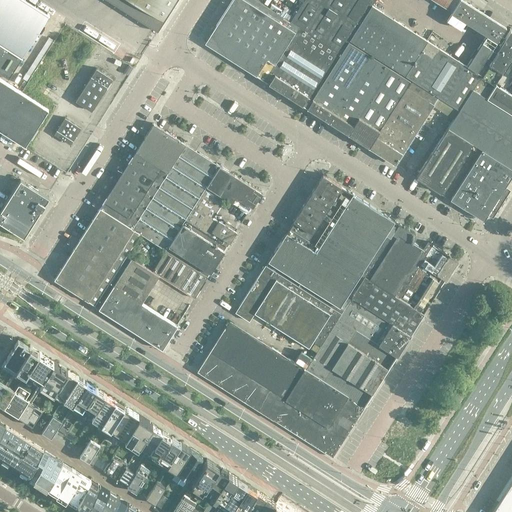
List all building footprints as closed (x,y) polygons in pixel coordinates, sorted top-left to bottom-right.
[(22,57),(49,15),(50,15),(25,0),(0,0),(0,73),(9,79),(22,57)] [(108,0),(157,31),(177,0),(108,0)] [(265,79),(299,26),(290,21),(257,0),(232,0),(205,42),(256,75),(256,74),(265,79)] [(372,5),(374,0),(303,0),(290,21),(299,26),(341,53),(349,41),(350,40),(372,5)] [(506,26),(464,0),(432,0),(471,24),(480,29),(483,24),(500,35),(506,26)] [(467,65),(372,5),(350,40),(412,79),(438,96),(459,109),(472,88),(505,38),(500,35),(483,24),(480,29),(487,34),(480,44),(476,41),(473,47),(477,49),(467,65)] [(307,106),(341,53),(299,26),(265,79),(269,82),(268,83),(302,104),(303,104),(306,106),(307,106)] [(369,147),(411,81),(349,41),(341,53),(307,106),(306,107),(369,147)] [(478,83),(475,86),(511,109),(511,51),(501,44),(477,82),(478,83)] [(91,111),(112,78),(96,68),(75,100),(91,111)] [(0,130),(25,146),(49,110),(0,78),(0,130)] [(395,163),(438,96),(412,79),(411,81),(369,147),(379,153),(385,145),(390,148),(385,157),(395,163)] [(459,109),(448,127),(511,167),(511,113),(487,97),(472,88),(460,107),(459,109)] [(70,144),(81,127),(65,117),(54,134),(70,144)] [(154,123),(136,151),(168,172),(186,144),(154,123)] [(511,167),(448,127),(417,177),(500,230),(511,211),(511,167)] [(166,249),(185,219),(206,185),(219,165),(186,144),(168,172),(132,228),(140,233),(166,249)] [(385,157),(390,148),(385,145),(379,153),(385,157)] [(132,228),(168,172),(136,151),(104,200),(104,201),(105,201),(100,208),(132,228)] [(262,192),(229,171),(219,165),(206,185),(225,197),(249,212),(262,192)] [(314,244),(348,191),(341,187),(341,186),(323,174),(293,221),(294,221),(289,228),(314,244)] [(0,222),(24,237),(47,200),(49,198),(20,179),(0,211),(0,222)] [(212,218),(225,197),(206,185),(185,219),(227,245),(229,242),(230,242),(237,231),(218,220),(217,221),(212,218)] [(340,260),(373,206),(352,193),(352,194),(348,191),(314,244),(340,260)] [(365,276),(398,223),(394,220),(395,220),(373,206),(340,260),(365,276)] [(109,282),(127,255),(140,233),(132,228),(100,208),(99,210),(98,210),(54,279),(95,305),(109,282)] [(207,276),(227,245),(185,219),(166,249),(207,276)] [(398,297),(432,244),(427,241),(423,248),(413,241),(416,236),(415,233),(403,225),(403,226),(398,223),(365,276),(398,297)] [(365,276),(340,260),(314,244),(289,228),(287,232),(286,232),(268,260),(268,261),(266,265),(341,313),(351,297),(365,276)] [(445,280),(458,260),(448,254),(448,255),(432,244),(398,297),(423,313),(445,279),(445,280)] [(207,276),(166,249),(152,271),(158,275),(194,298),(202,286),(201,286),(207,276)] [(141,302),(158,275),(152,271),(127,255),(109,282),(141,302)] [(341,313),(266,265),(263,269),(262,269),(238,307),(239,307),(236,312),(250,321),(255,312),(317,351),(338,318),(341,313)] [(423,313),(398,297),(365,276),(351,297),(410,334),(424,313),(423,313)] [(177,325),(141,302),(109,282),(95,305),(162,348),(177,325)] [(410,334),(351,297),(341,313),(338,318),(396,355),(397,356),(410,334)] [(364,406),(393,360),(396,355),(338,318),(317,351),(306,368),(364,406)] [(286,398),(305,368),(272,347),(267,354),(225,327),(198,371),(273,419),(286,399),(286,398)] [(14,371),(30,346),(18,338),(1,364),(13,372),(14,371)] [(26,372),(39,352),(30,346),(14,371),(23,378),(25,374),(26,372)] [(43,377),(54,361),(39,352),(26,372),(25,374),(40,383),(43,377)] [(50,387),(55,390),(68,370),(66,369),(67,368),(61,364),(60,365),(54,361),(43,377),(40,383),(23,408),(18,417),(32,426),(43,409),(32,402),(39,391),(45,395),(50,387)] [(332,457),(364,407),(365,406),(364,406),(306,368),(306,369),(305,368),(286,398),(286,399),(273,419),(332,457)] [(63,398),(77,376),(68,370),(55,390),(54,392),(63,398)] [(63,398),(73,404),(87,382),(77,376),(63,398)] [(86,403),(96,388),(87,382),(73,404),(82,410),(86,403)] [(30,391),(19,384),(15,391),(9,399),(4,407),(18,417),(23,408),(29,400),(26,398),(30,391)] [(9,399),(15,391),(5,385),(0,392),(0,404),(4,407),(9,399)] [(92,416),(105,394),(96,388),(86,403),(82,410),(92,416)] [(101,422),(115,400),(105,394),(92,416),(97,419),(94,424),(98,426),(101,422)] [(110,428),(124,406),(123,405),(124,404),(117,399),(116,401),(115,400),(101,422),(98,426),(98,427),(107,433),(107,432),(108,431),(110,428)] [(126,435),(139,415),(127,408),(128,407),(126,406),(126,407),(124,406),(110,428),(108,431),(113,435),(116,431),(125,437),(125,436),(126,435)] [(41,418),(48,422),(50,418),(44,413),(41,418)] [(51,438),(62,421),(52,415),(42,432),(51,438)] [(140,444),(153,424),(139,415),(126,435),(139,444),(140,444)] [(149,450),(162,430),(153,424),(140,444),(149,450)] [(38,458),(44,449),(6,425),(0,434),(0,452),(30,471),(38,458)] [(158,458),(172,436),(162,430),(149,450),(148,452),(158,458)] [(167,464),(181,442),(172,436),(158,458),(167,464)] [(79,456),(89,462),(100,445),(90,439),(79,456)] [(167,464),(177,470),(190,448),(181,442),(167,464)] [(187,480),(203,456),(190,448),(177,470),(175,472),(187,480)] [(38,458),(30,471),(49,483),(57,471),(62,461),(44,450),(44,449),(38,458)] [(122,471),(126,466),(128,463),(114,454),(103,471),(117,479),(122,471)] [(205,488),(219,466),(207,458),(191,483),(203,491),(205,488)] [(49,483),(58,489),(72,467),(62,461),(57,471),(49,483)] [(216,491),(228,472),(227,471),(228,469),(222,465),(221,467),(219,466),(205,488),(214,494),(216,491)] [(119,477),(128,483),(135,472),(126,466),(119,477)] [(58,489),(67,495),(81,473),(72,467),(58,489)] [(139,487),(147,475),(137,469),(135,472),(128,483),(127,486),(136,492),(139,487)] [(224,500),(238,478),(228,472),(216,491),(219,493),(214,501),(221,505),(224,500)] [(67,495),(77,501),(91,479),(81,473),(67,495)] [(221,505),(230,511),(247,484),(238,478),(224,500),(221,505)] [(77,501),(86,507),(100,486),(91,479),(77,501)] [(511,511),(511,480),(491,511),(511,511)] [(152,502),(155,504),(159,497),(161,494),(166,487),(156,481),(146,498),(152,502)] [(230,511),(231,511),(242,511),(257,490),(247,484),(230,511)] [(86,507),(93,511),(96,511),(110,492),(100,486),(86,507)] [(256,511),(266,496),(257,490),(242,511),(256,511)] [(96,511),(109,511),(119,498),(110,492),(96,511)] [(161,508),(168,498),(161,494),(159,497),(155,504),(161,508)] [(172,511),(189,511),(194,505),(196,502),(184,495),(177,506),(172,511)] [(269,511),(275,502),(266,496),(256,511),(269,511)] [(109,511),(123,511),(129,504),(119,498),(109,511)] [(290,511),(275,502),(269,511),(290,511)]
